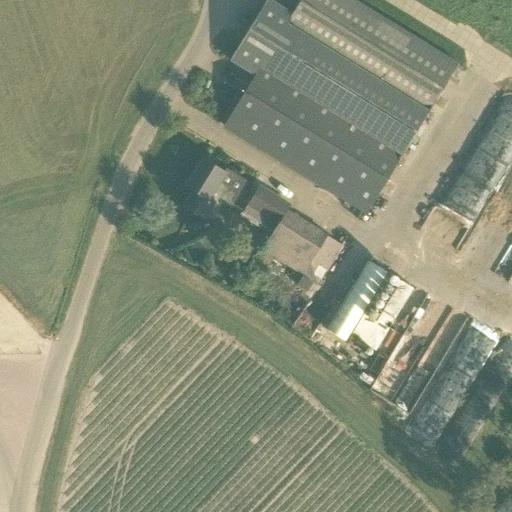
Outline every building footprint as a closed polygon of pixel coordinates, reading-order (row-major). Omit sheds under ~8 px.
[(459,65),(352,0),(301,0),(292,15),(268,0),(266,0),(230,61),(255,76),(224,126),(367,213),(410,145),(426,116),(459,65)] [(192,191),(183,206),(204,218),(204,217),(217,225),(238,191),(219,180),(224,173),(203,160),(186,187),(192,191)] [(511,221),(486,208),(464,251),(496,267),(511,235),(511,221)] [(316,285),(341,246),(287,212),(262,251),(316,285)] [(364,310),(350,334),(375,348),(411,286),(398,278),(375,317),(364,310)]
